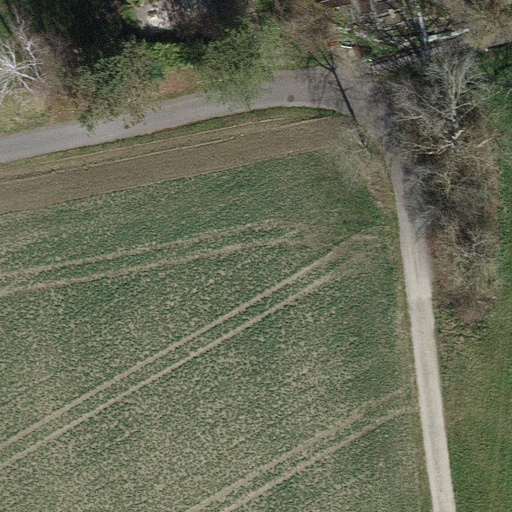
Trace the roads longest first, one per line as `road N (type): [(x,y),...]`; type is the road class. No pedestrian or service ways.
road 1 (track): [(450,511),(416,216),(392,135)]
road 2 (track): [(0,140),(230,95),(351,94)]
